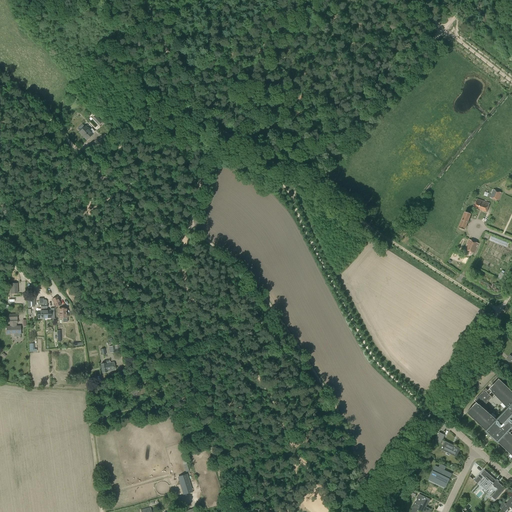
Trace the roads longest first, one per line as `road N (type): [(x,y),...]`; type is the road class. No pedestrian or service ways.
road 1 (track): [(428,415),(370,353),(276,178),(229,147),(200,141),(127,144),(88,160)]
road 2 (track): [(499,311),(211,125),(144,0)]
road 3 (track): [(369,502),(327,395),(246,275),(88,160)]
road 4 (track): [(87,207),(63,264),(82,335),(102,511)]
road 5 (track): [(411,0),(446,26),(297,181)]
road 6 (track): [(232,511),(179,355)]
road 7 (track): [(192,141),(97,205),(87,207),(99,170)]
road 8 (track): [(177,71),(280,0)]
road 9 (track): [(88,160),(0,72)]
road 10 (unclassified): [(364,511),(432,409)]
